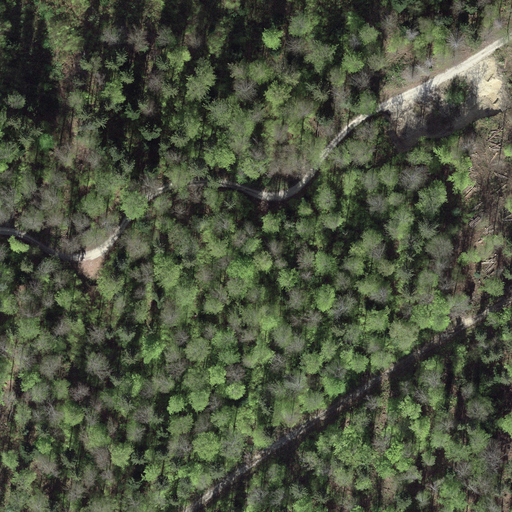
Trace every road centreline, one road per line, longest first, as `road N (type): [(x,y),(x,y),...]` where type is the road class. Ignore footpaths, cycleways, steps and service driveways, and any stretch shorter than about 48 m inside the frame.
road 1 (track): [(511,38),(362,117),(292,195),(266,201),(230,182),(178,186),(147,197),(84,261),(0,229)]
road 2 (track): [(511,299),(426,346),(186,511)]
